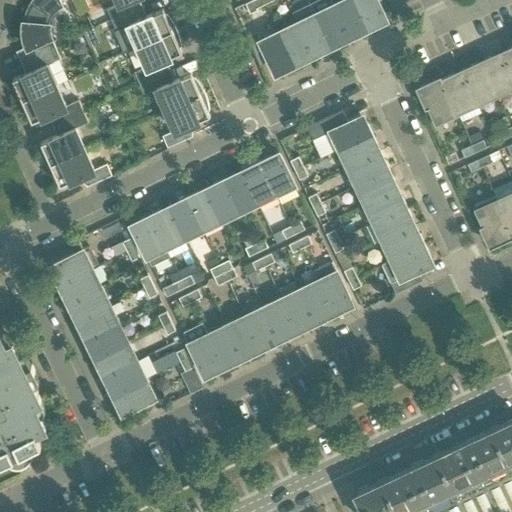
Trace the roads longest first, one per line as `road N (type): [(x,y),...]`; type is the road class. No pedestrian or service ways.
road 1 (residential): [(103,454),(472,280)]
road 2 (residential): [(242,511),(511,384)]
road 3 (residential): [(1,247),(246,126)]
road 4 (residential): [(472,280),(370,67)]
road 5 (residential): [(103,454),(1,247)]
road 6 (residential): [(246,126),(190,0)]
road 7 (residential): [(246,126),(370,67)]
